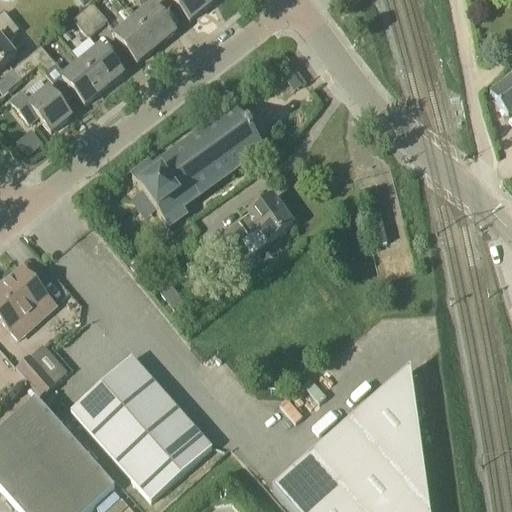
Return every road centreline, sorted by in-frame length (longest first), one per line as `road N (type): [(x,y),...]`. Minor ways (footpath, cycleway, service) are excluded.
road 1 (residential): [(28,210),(301,5)]
road 2 (residential): [(492,217),(365,98),(301,5)]
road 3 (unclassified): [(492,217),(472,64),(455,0)]
